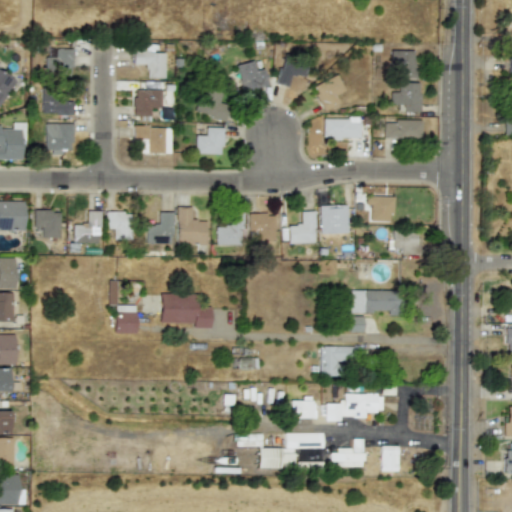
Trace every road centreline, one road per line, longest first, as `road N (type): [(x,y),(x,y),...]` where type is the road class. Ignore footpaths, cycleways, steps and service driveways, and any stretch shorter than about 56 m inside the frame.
road 1 (secondary): [(462,511),(464,0)]
road 2 (residential): [(0,182),(278,185),(344,172),(464,173)]
road 3 (residential): [(104,183),(104,42)]
